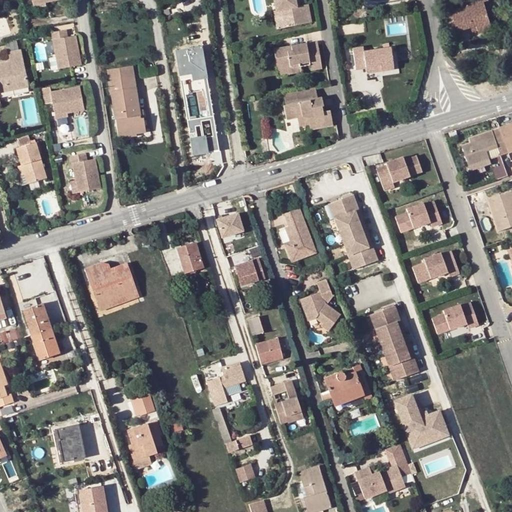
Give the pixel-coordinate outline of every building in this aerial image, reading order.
[(275,0),(277,13),(282,13),(284,30),(309,27),(306,9),(302,9),(300,0),(275,0)] [(457,32),(471,28),(476,26),(477,31),(478,34),(491,30),(483,2),(488,1),(487,0),(464,0),(466,7),(451,12),(457,32)] [(282,13),(277,13),(274,13),(276,31),(284,30),(282,13)] [(51,35),(56,58),(58,70),(80,66),(74,37),(67,39),(65,31),(51,35)] [(179,49),(199,154),(223,150),(216,113),(198,117),(195,99),(205,97),(202,79),(215,77),(208,43),(179,49)] [(309,66),(310,69),(310,74),(320,72),(317,46),(291,51),(292,55),(285,56),(285,52),(273,53),(277,73),(300,70),(299,67),(309,66)] [(355,69),(365,68),(380,66),(381,71),(392,70),(390,48),(363,51),(363,47),(352,49),(355,69)] [(394,47),(390,48),(392,70),(381,71),(382,75),(398,73),(394,47)] [(0,92),(30,87),(23,51),(8,54),(10,62),(0,63),(0,92)] [(139,119),(138,110),(131,67),(107,71),(117,135),(135,133),(135,135),(145,133),(143,119),(139,119)] [(301,76),(300,71),(300,70),(277,73),(278,79),(301,76)] [(54,118),(66,116),(83,111),(78,88),(50,94),(49,90),(41,92),(44,106),(51,104),(54,118)] [(315,91),(306,93),(312,133),(330,130),(328,115),(323,116),(320,116),(320,110),(322,110),(321,102),(316,102),(315,91)] [(312,133),(306,93),(283,96),(284,106),(282,106),(284,121),(295,119),(296,129),(307,127),(307,133),(312,133)] [(499,130),(507,153),(511,151),(511,123),(499,128),(499,130)] [(500,156),(507,153),(499,130),(492,133),(491,131),(473,137),(474,142),(469,144),(461,147),(468,167),(488,160),(485,152),(497,148),(500,156)] [(17,148),(21,166),(27,184),(46,178),(36,142),(17,148)] [(497,148),(485,152),(488,160),(500,156),(497,148)] [(269,155),(270,161),(276,159),(275,156),(275,154),(274,153),(268,154),(269,155)] [(69,158),(75,182),(78,195),(99,190),(93,160),(86,162),(84,154),(69,158)] [(386,166),(387,170),(377,173),(383,191),(394,187),(392,183),(422,171),(416,156),(403,161),(402,157),(385,164),(386,166)] [(490,165),(488,160),(468,167),(470,172),(490,165)] [(493,168),(497,179),(506,175),(503,164),(493,168)] [(27,184),(21,166),(18,167),(23,185),(27,184)] [(78,195),(75,182),(69,183),(72,196),(78,195)] [(511,191),(487,200),(491,210),(495,209),(499,220),(494,221),(498,232),(511,227),(511,191)] [(354,212),(357,211),(350,193),(340,197),(340,199),(327,204),(351,269),(376,261),(371,247),(367,248),(354,212)] [(407,212),(394,217),(399,232),(429,222),(431,227),(441,223),(434,205),(424,208),(423,205),(422,203),(405,209),(407,212)] [(283,214),(288,226),(294,243),(285,246),(291,261),(315,253),(299,208),(283,214)] [(220,217),(225,237),(251,230),(246,210),(220,217)] [(371,247),(357,211),(354,212),(367,248),(371,247)] [(294,243),(288,226),(285,227),(290,241),(284,243),(285,246),(294,243)] [(184,273),(202,268),(195,244),(180,249),(182,257),(179,258),(184,273)] [(459,273),(453,256),(442,259),(441,256),(440,254),(423,259),(424,263),(412,267),(417,283),(447,272),(448,277),(459,273)] [(257,259),(242,264),(242,268),(236,270),(241,286),(263,279),(257,259)] [(114,274),(112,269),(110,270),(103,272),(102,267),(100,264),(86,269),(99,306),(122,298),(114,274)] [(125,265),(112,269),(114,274),(122,298),(135,293),(125,265)] [(319,291),(305,296),(308,304),(302,306),(307,320),(314,318),(322,323),(320,326),(328,331),(339,316),(324,305),(331,295),(325,279),(316,283),(319,291)] [(135,293),(122,298),(123,302),(136,297),(135,293)] [(308,304),(305,296),(299,299),(302,306),(308,304)] [(123,302),(122,298),(99,306),(100,310),(123,302)] [(39,333),(51,328),(42,304),(24,310),(30,327),(28,327),(30,335),(39,333)] [(394,322),(398,321),(392,305),(382,308),(383,310),(369,316),(394,382),(418,373),(412,357),(408,359),(394,322)] [(443,315),(431,319),(436,334),(466,324),(467,329),(477,325),(471,307),(461,311),(460,307),(459,305),(442,311),(443,315)] [(262,332),(258,317),(247,321),(252,335),(262,332)] [(412,357),(398,321),(394,322),(408,359),(412,357)] [(5,342),(23,336),(21,328),(2,335),(5,342)] [(59,354),(51,328),(39,333),(30,335),(33,344),(35,343),(41,360),(59,354)] [(277,339),(255,344),(261,365),(282,359),(277,339)] [(39,360),(41,360),(35,343),(33,344),(39,360)] [(5,379),(0,364),(0,405),(12,402),(10,394),(6,395),(2,380),(5,379)] [(222,377),(205,383),(213,407),(225,403),(224,400),(221,389),(238,384),(243,382),(237,364),(219,370),(222,377)] [(336,373),(334,374),(335,375),(334,376),(335,378),(335,379),(325,383),(333,403),(362,393),(363,396),(365,401),(372,398),(359,365),(351,367),(353,373),(345,376),(345,374),(344,373),(341,371),(338,372),(336,373)] [(75,369),(78,378),(84,375),(81,366),(75,369)] [(335,375),(334,374),(323,378),(325,383),(335,379),(335,378),(334,376),(335,375)] [(294,412),(301,410),(291,379),(271,385),(273,393),(286,390),(288,398),(274,403),(280,422),(288,421),(288,422),(296,419),(294,412)] [(241,394),(238,384),(221,389),(224,400),(241,394)] [(148,387),(129,394),(135,413),(155,406),(148,387)] [(334,406),(363,396),(362,393),(333,403),(334,406)] [(396,402),(412,443),(437,433),(434,426),(442,423),(438,413),(419,420),(410,396),(396,402)] [(250,446),(247,437),(230,443),(219,409),(213,411),(227,454),(250,446)] [(303,417),(301,410),(294,412),(296,419),(303,417)] [(152,438),(159,435),(161,435),(156,421),(127,430),(132,444),(133,448),(129,449),(133,461),(148,456),(157,453),(156,450),(152,438)] [(437,433),(412,443),(414,447),(447,435),(442,423),(434,426),(437,433)] [(85,458),(77,425),(55,429),(62,462),(85,458)] [(162,447),(159,435),(152,438),(156,450),(162,447)] [(369,467),(356,473),(358,479),(356,480),(363,498),(385,489),(387,493),(405,486),(402,478),(411,474),(400,445),(386,450),(393,467),(380,473),(372,475),(371,472),(369,467)] [(151,465),(148,456),(133,461),(136,470),(151,465)] [(250,465),(235,470),(239,483),(254,478),(250,465)] [(314,494),(306,497),(303,498),(307,511),(314,511),(330,507),(318,467),(302,471),(307,486),(311,484),(314,494)] [(303,487),(306,497),(314,494),(311,484),(307,486),(303,487)] [(105,511),(102,488),(80,491),(83,511),(105,511)] [(83,511),(80,491),(75,492),(77,511),(83,511)] [(249,504),(251,511),(267,511),(264,500),(249,504)]
